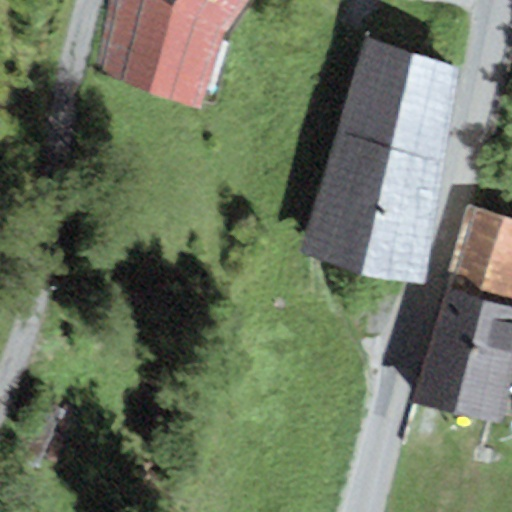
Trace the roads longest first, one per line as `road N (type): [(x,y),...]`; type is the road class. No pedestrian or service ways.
road 1 (residential): [(493,0),(363,511)]
road 2 (track): [(0,376),(26,314),(95,0)]
